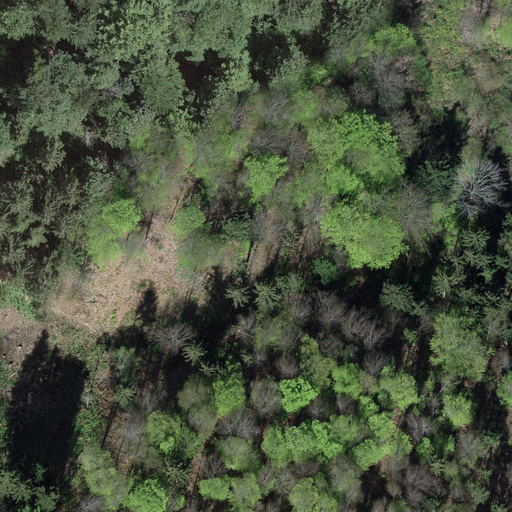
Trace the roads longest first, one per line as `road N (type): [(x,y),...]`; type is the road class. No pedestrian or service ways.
road 1 (track): [(511,227),(413,274),(232,339),(168,341),(120,330)]
road 2 (track): [(511,100),(448,60),(463,0)]
